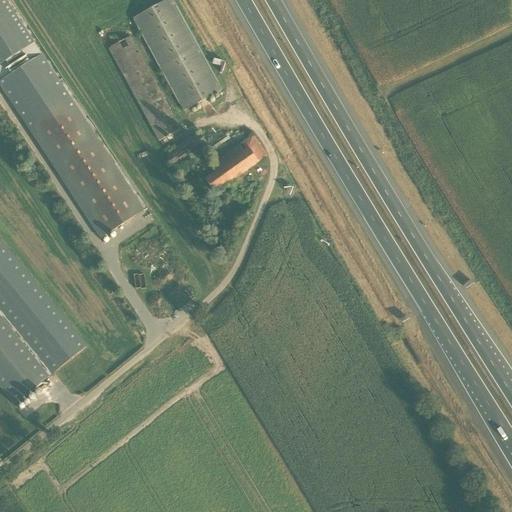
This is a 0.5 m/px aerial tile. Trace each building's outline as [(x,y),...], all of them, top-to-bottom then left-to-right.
[(0,0),(0,86),(100,239),(144,210),(147,208),(10,0),(0,0)] [(222,91),(172,0),(166,0),(133,18),(184,112),(222,91)] [(131,37),(109,48),(108,49),(159,142),(181,129),(131,37)] [(176,169),(205,148),(208,145),(198,131),(166,154),(176,169)] [(253,135),(215,162),(211,165),(216,171),(205,179),(215,193),(267,156),(253,135)] [(0,239),(0,387),(14,405),(42,382),(43,383),(48,379),(47,378),(87,346),(0,239)]
